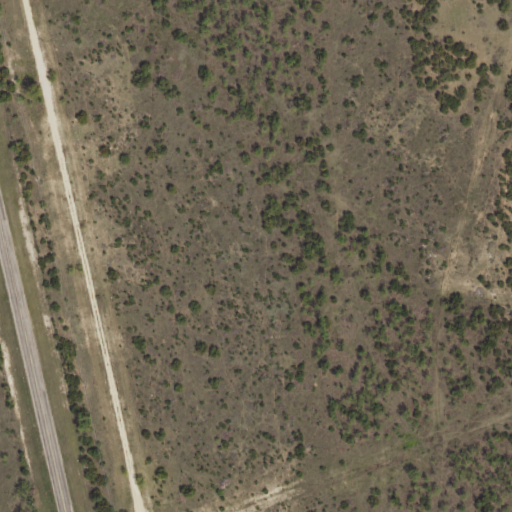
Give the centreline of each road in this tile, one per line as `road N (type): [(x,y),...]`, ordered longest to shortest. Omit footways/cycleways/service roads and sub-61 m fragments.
road 1 (track): [(410,511),(436,356),(511,65)]
road 2 (secondary): [(56,511),(0,273)]
